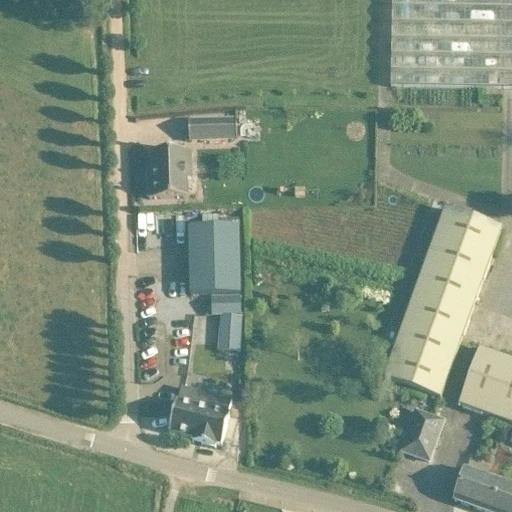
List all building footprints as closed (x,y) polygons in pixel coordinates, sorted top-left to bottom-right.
[(511,0),(391,0),(391,90),(511,91),(511,0)] [(186,143),(189,143),(237,141),(236,122),(188,123),(189,141),(186,141),(186,143)] [(183,146),(183,152),(153,153),(153,182),(148,182),(149,201),(186,200),(185,181),(190,181),(190,163),(185,163),(184,146),(183,146)] [(440,401),(447,382),(500,233),(444,213),(384,381),(440,401)] [(241,297),(239,229),(189,230),(190,298),(212,298),(241,297)] [(241,297),(212,298),(213,317),(241,316),(241,297)] [(241,319),(221,317),(220,341),(240,343),(241,319)] [(511,426),(511,367),(478,355),(459,408),(511,426)] [(232,403),(181,390),(178,403),(176,403),(169,434),(193,440),(192,444),(215,450),(216,446),(222,448),(230,417),(228,416),(232,403)] [(401,454),(429,464),(444,424),(416,413),(401,454)] [(454,503),(480,511),(511,511),(511,486),(466,471),(454,503)]
